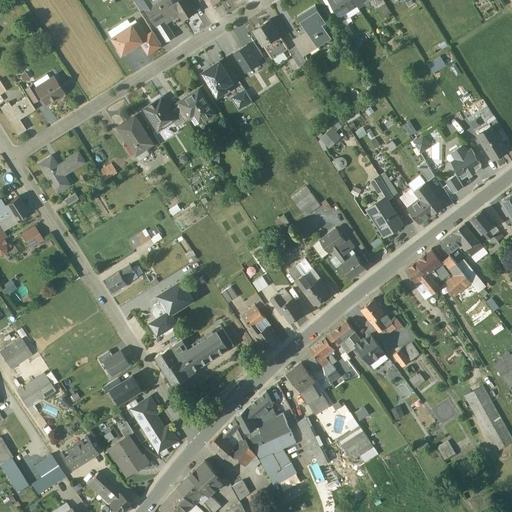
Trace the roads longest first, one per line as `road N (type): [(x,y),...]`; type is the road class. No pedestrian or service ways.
road 1 (residential): [(197,444),(341,307),(511,177)]
road 2 (residential): [(197,444),(17,169)]
road 3 (residential): [(17,169),(280,0)]
